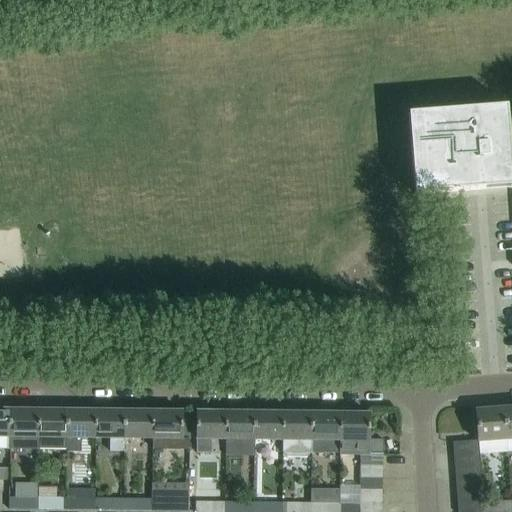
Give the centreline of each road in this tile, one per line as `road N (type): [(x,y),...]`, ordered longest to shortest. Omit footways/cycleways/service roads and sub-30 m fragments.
road 1 (residential): [(419,391),(0,384)]
road 2 (residential): [(483,204),(501,385)]
road 3 (residential): [(426,511),(419,391)]
